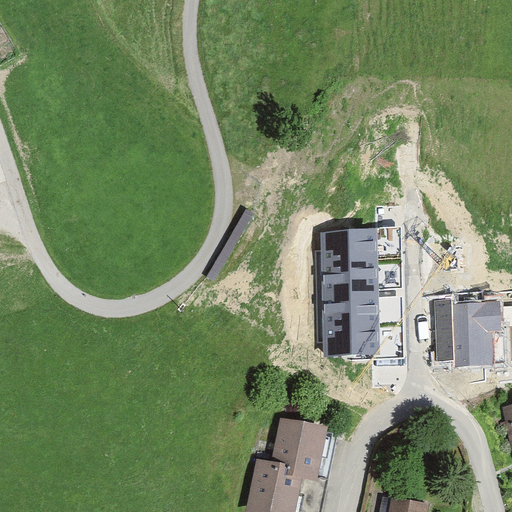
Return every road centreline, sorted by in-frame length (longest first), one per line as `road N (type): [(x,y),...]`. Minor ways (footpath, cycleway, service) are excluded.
road 1 (unclassified): [(193,0),(190,38),(224,187),(209,253),(183,282),(119,310),(84,304),(57,282),(37,247),(0,137)]
road 2 (unclassified): [(496,511),(466,425),(417,400),(396,405),(372,426),(344,511)]
